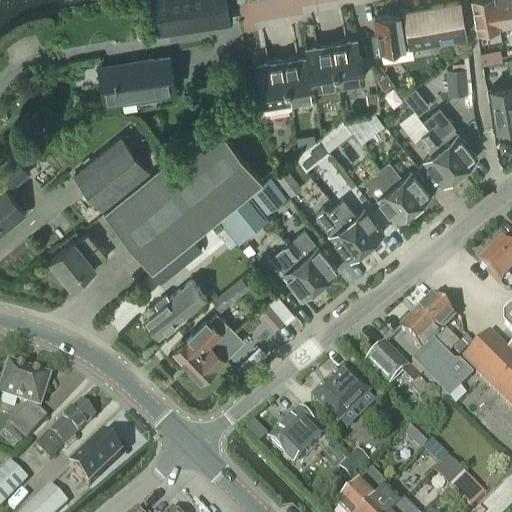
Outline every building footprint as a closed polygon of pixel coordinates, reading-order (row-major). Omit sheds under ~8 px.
[(229,21),(225,0),(152,0),(158,32),(229,21)] [(412,43),(466,34),(460,0),(454,0),(402,9),(403,13),(374,18),(376,32),(372,32),(375,49),(379,48),(380,56),(413,51),(412,43)] [(499,26),(511,23),(511,4),(511,0),(470,0),(476,30),(485,28),(487,40),(501,37),(499,26)] [(345,39),(330,42),(337,87),(338,87),(364,82),(359,56),(356,38),(345,39)] [(317,44),(305,46),(306,54),(307,54),(313,91),(314,91),(337,87),(330,42),(317,44)] [(174,89),(175,89),(168,54),(98,66),(104,101),(121,98),(123,110),(175,100),(174,89)] [(296,56),(282,58),(289,104),(314,99),(315,99),(314,91),(313,91),(307,54),(306,54),(296,56)] [(268,61),(256,63),(264,108),(289,104),(282,58),(268,61)] [(499,70),(497,60),(485,62),(487,72),(499,70)] [(447,69),(448,94),(466,93),(465,68),(447,69)] [(511,82),(490,87),(497,130),(502,136),(511,128),(511,124),(511,123),(511,82)] [(376,91),(365,93),(368,112),(374,111),(378,111),(376,91)] [(461,169),(421,120),(422,120),(414,109),(398,121),(414,141),(421,135),(429,145),(426,148),(431,154),(423,160),(443,184),(461,169)] [(455,126),(445,115),(441,119),(434,110),(422,120),(421,120),(461,169),(477,156),(457,132),(453,136),(449,131),(455,126)] [(383,123),(376,113),(374,111),(368,112),(342,117),(341,118),(351,131),(360,142),(383,123)] [(327,150),(351,131),(341,118),(317,137),(317,138),(327,150)] [(262,182),(261,181),(217,126),(167,167),(162,162),(103,210),(152,270),(182,245),(249,191),(250,192),(262,182)] [(101,207),(148,169),(120,135),(73,173),(101,207)] [(328,151),(327,150),(317,138),(295,156),(305,169),(328,151)] [(154,147),(145,155),(153,164),(162,156),(154,147)] [(7,190),(29,172),(13,153),(0,163),(0,181),(2,184),(0,186),(0,231),(25,212),(7,190)] [(380,166),(413,208),(430,194),(411,170),(402,177),(388,160),(380,166)] [(274,175),(290,196),(301,187),(285,166),(274,175)] [(396,221),(413,208),(380,166),(362,180),(396,221)] [(266,213),(286,196),(270,175),(261,181),(262,182),(250,192),(266,213)] [(238,232),(260,214),(246,197),(225,215),(223,213),(217,219),(230,234),(236,230),(238,232)] [(334,205),(366,245),(383,231),(364,207),(356,214),(351,208),(349,210),(341,200),(334,205)] [(349,259),(366,245),(334,205),(328,210),(321,207),(315,213),(316,218),(329,235),(349,259)] [(287,242),(319,283),(336,269),(317,245),(304,229),(294,237),(287,242)] [(71,284),(86,271),(94,265),(95,266),(107,256),(86,231),(75,240),(74,238),(50,258),(71,284)] [(287,242),(279,248),(288,259),(287,261),(291,266),(288,268),(283,272),(302,296),(319,283),(287,242)] [(511,255),(499,243),(479,264),(500,285),(511,273),(511,255)] [(182,245),(152,270),(161,281),(192,256),(182,245)] [(220,311),(249,286),(241,277),(212,302),(220,311)] [(143,318),(157,336),(206,296),(192,278),(168,297),(165,294),(155,302),(158,306),(143,318)] [(465,337),(458,344),(444,330),(453,320),(432,299),(416,315),(452,351),(458,357),(472,344),(465,337)] [(273,328),(283,320),(267,301),(257,309),(273,328)] [(213,340),(228,324),(216,312),(206,323),(200,323),(173,350),(187,365),(213,340)] [(446,357),(452,351),(416,315),(400,330),(422,352),(411,363),(413,365),(423,375),(448,400),(474,374),(462,361),(459,364),(453,364),(446,357)] [(201,380),(224,357),(218,351),(226,344),(229,346),(239,336),(228,324),(213,340),(187,365),(201,380)] [(462,361),(474,374),(475,373),(511,410),(511,344),(506,350),(489,333),(462,361)] [(259,346),(248,357),(256,365),(267,354),(259,346)] [(384,346),(366,364),(388,386),(401,374),(412,385),(409,388),(420,399),(429,390),(419,380),(421,378),(411,368),(409,366),(406,369),(384,346)] [(47,419),(46,418),(38,410),(39,409),(49,378),(9,365),(0,391),(0,395),(27,405),(26,409),(10,425),(26,441),(47,419)] [(345,431),(359,418),(373,405),(366,398),(369,395),(344,369),(312,400),(337,426),(339,424),(345,431)] [(58,424),(35,446),(49,461),(64,447),(66,450),(76,440),(73,437),(94,417),(81,403),(67,416),(64,413),(55,421),(58,424)] [(391,404),(381,414),(399,432),(410,423),(391,404)] [(299,412),(269,441),(283,456),(293,466),(324,437),(314,427),(320,422),(307,409),(301,414),(299,412)] [(388,425),(379,434),(389,444),(398,436),(388,425)] [(420,453),(431,443),(431,442),(414,425),(404,436),(420,453)] [(84,454),(69,468),(88,488),(103,473),(120,457),(101,437),(84,454)] [(440,466),(447,458),(438,448),(430,456),(440,466)] [(356,451),(347,460),(359,472),(368,463),(356,451)] [(448,488),(462,474),(462,473),(447,458),(440,466),(432,473),(448,488)] [(347,460),(338,469),(350,481),(359,472),(347,460)] [(0,472),(0,507),(25,482),(7,465),(0,472)] [(471,510),(484,497),(461,475),(449,488),(471,510)] [(362,511),(387,487),(381,481),(367,495),(357,486),(335,508),(339,511),(362,511)] [(49,486),(22,511),(57,511),(66,504),(49,486)] [(394,511),(403,503),(387,487),(362,511),(394,511)] [(411,511),(412,511),(403,503),(394,511),(411,511)]
